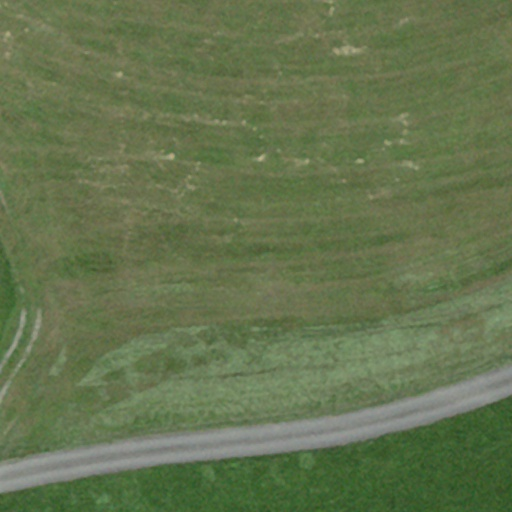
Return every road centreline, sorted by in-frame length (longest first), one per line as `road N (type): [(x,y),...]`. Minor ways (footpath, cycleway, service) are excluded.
road 1 (track): [(0,479),(348,425),(511,378)]
road 2 (track): [(0,214),(34,307),(22,355),(0,386)]
